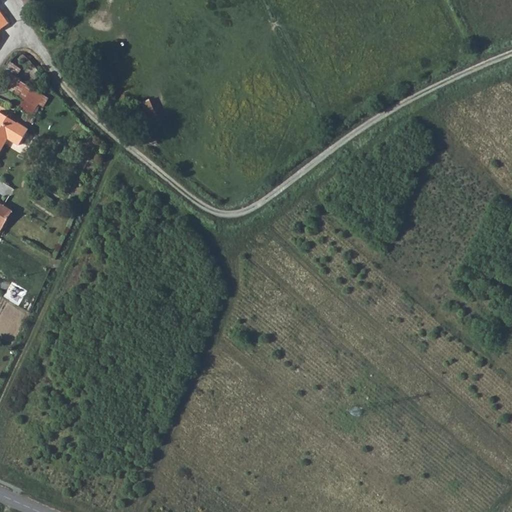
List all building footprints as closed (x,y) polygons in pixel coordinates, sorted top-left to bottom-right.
[(0,10),(0,29),(9,23),(0,10)] [(42,106),(47,98),(18,80),(19,79),(8,71),(0,83),(0,84),(23,99),(18,108),(30,116),(38,104),(42,106)] [(144,122),(159,119),(153,98),(138,102),(144,122)] [(28,130),(0,113),(0,149),(7,138),(19,145),(28,130)] [(0,239),(0,230),(12,211),(0,204),(0,242),(1,240),(0,239)]
